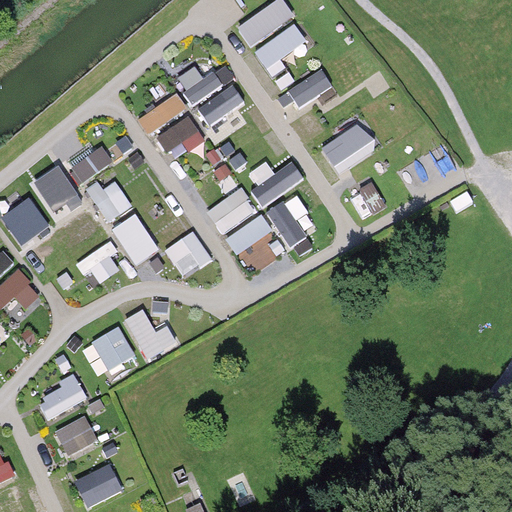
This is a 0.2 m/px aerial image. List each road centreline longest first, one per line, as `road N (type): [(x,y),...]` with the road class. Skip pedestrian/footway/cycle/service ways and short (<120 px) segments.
road 1 (track): [(300,511),(468,417),(511,374)]
road 2 (track): [(511,193),(487,168),(438,77),(359,0)]
